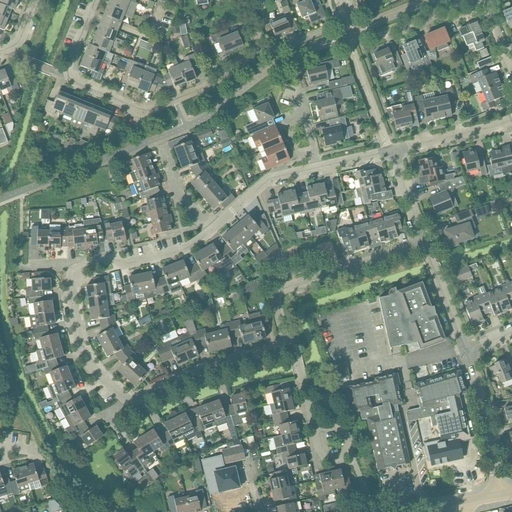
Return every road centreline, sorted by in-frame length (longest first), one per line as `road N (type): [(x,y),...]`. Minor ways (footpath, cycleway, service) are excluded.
road 1 (residential): [(76,270),(78,342),(98,375),(129,401),(269,353),(283,341)]
road 2 (residential): [(67,72),(146,110),(217,82),(256,53)]
road 3 (residential): [(283,341),(279,291),(423,245)]
road 4 (residential): [(391,150),(337,0)]
road 5 (residential): [(497,497),(465,351)]
road 6 (residential): [(212,230),(184,249),(76,270)]
road 7 (residential): [(316,168),(270,178),(212,230)]
road 8 (residential): [(511,120),(391,150)]
